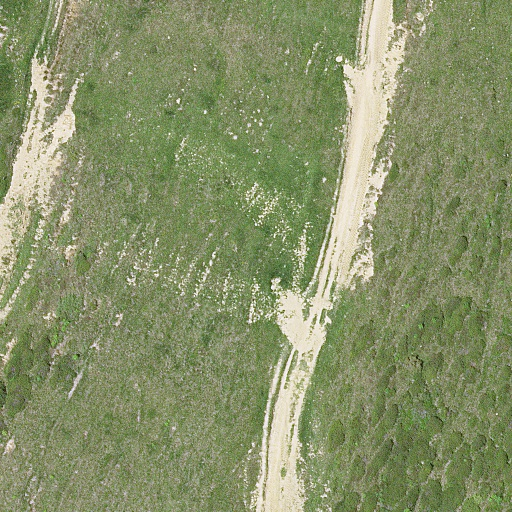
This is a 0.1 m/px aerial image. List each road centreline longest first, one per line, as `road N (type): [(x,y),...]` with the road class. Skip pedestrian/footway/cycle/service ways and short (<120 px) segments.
road 1 (track): [(384,0),(366,208),(284,439),(288,511)]
road 2 (track): [(50,0),(0,223)]
